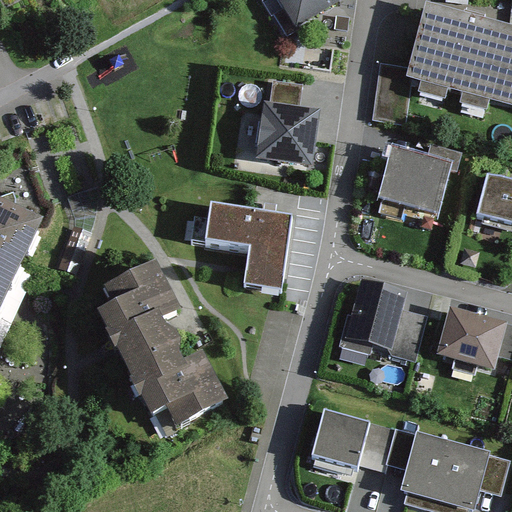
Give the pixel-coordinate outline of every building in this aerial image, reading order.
[(268,0),(295,40),(333,15),(322,0),(268,0)] [(511,38),(429,14),(412,77),(382,72),(374,127),(404,131),(411,84),(511,113),(511,38)] [(303,90),(271,86),(260,169),(313,176),(320,124),(299,121),(303,90)] [(429,170),(390,159),(376,210),(441,228),(460,160),(434,153),(429,170)] [(511,188),(488,183),(478,225),(511,233),(511,188)] [(300,219),(217,208),(212,245),(267,253),(263,282),(291,286),(300,219)] [(0,324),(44,232),(0,213),(0,324)] [(209,245),(210,222),(191,221),(189,244),(209,245)] [(119,322),(103,330),(150,421),(165,413),(178,438),(228,412),(202,362),(186,371),(166,332),(183,324),(157,275),(108,300),(119,322)] [(407,305),(361,292),(346,345),(416,366),(428,326),(403,319),(407,305)] [(507,335),(450,320),(438,364),(494,379),(507,335)] [(371,435),(327,423),(314,468),(358,480),(371,435)] [(403,430),(385,496),(445,511),(462,511),(472,478),(497,485),(505,457),(403,430)]
